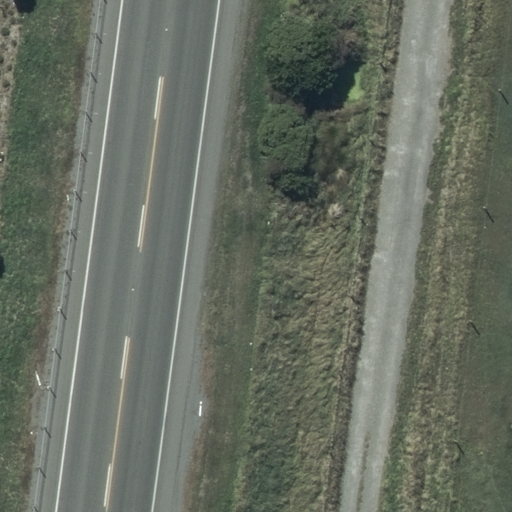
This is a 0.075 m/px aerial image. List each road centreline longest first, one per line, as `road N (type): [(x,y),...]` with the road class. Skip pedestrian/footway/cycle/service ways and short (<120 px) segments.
road 1 (trunk): [(111,511),(178,0)]
road 2 (track): [(359,511),(425,0)]
